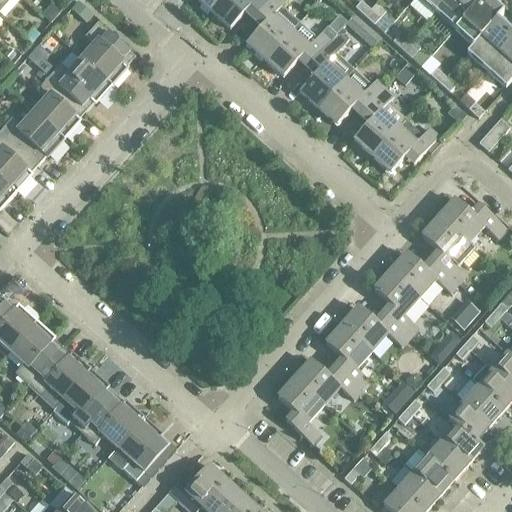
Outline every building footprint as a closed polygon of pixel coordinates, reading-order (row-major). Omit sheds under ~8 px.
[(0,0),(0,13),(11,0),(0,0)] [(194,0),(211,15),(224,0),(194,0)] [(256,0),(255,1),(253,0),(224,0),(211,15),(229,32),(248,11),(256,18),(272,0),(256,0)] [(264,63),(299,25),(281,9),(286,3),(282,0),(272,0),(256,18),(264,26),(246,46),(264,63)] [(418,0),(436,15),(449,0),(418,0)] [(449,0),(436,15),(454,32),(483,0),(449,0)] [(485,0),(483,0),(454,32),(472,48),(466,55),(467,56),(504,14),(502,12),(501,9),(500,7),(497,5),(494,6),(491,3),(490,4),(485,0)] [(365,19),(370,13),(360,4),(355,10),(365,19)] [(42,16),(50,24),(60,14),(51,6),(42,16)] [(365,19),(373,26),(378,20),(370,13),(365,19)] [(504,14),(467,56),(486,73),(511,43),(511,36),(509,34),(510,33),(507,30),(507,27),(506,25),(503,23),(500,24),(498,22),(505,15),(504,14)] [(345,27),(372,51),(381,41),(354,17),(345,27)] [(310,66),(331,43),(321,35),(316,41),(299,25),(264,63),(283,80),(301,59),(310,66)] [(66,34),(57,26),(51,33),(60,41),(66,34)] [(94,48),(82,61),(112,88),(116,84),(120,76),(135,59),(97,26),(85,39),(94,48)] [(31,45),(40,36),(33,30),(25,40),(31,45)] [(402,52),(407,46),(398,38),(393,44),(402,52)] [(318,111),(353,72),(335,56),(340,51),(331,43),(310,66),(318,74),(299,94),(318,111)] [(511,43),(486,73),(505,90),(511,82),(511,43)] [(402,52),(410,60),(415,54),(407,46),(402,52)] [(12,67),(22,56),(15,50),(6,61),(12,67)] [(38,69),(44,62),(35,54),(29,60),(38,69)] [(0,79),(11,67),(0,56),(0,79)] [(60,67),(48,80),(86,114),(100,98),(105,95),(112,88),(82,61),(69,75),(60,67)] [(363,115),(384,91),(375,83),(371,88),(353,72),(318,111),(337,128),(355,107),(363,115)] [(439,86),(445,80),(436,72),(430,78),(439,86)] [(86,114),(48,80),(37,93),(46,101),(33,115),(64,142),(66,140),(72,129),(86,114)] [(439,86),(448,94),(453,88),(445,80),(439,86)] [(384,91),(363,115),(371,122),(353,142),(372,159),(405,122),(388,105),(393,99),(384,91)] [(461,105),(466,109),(469,106),(464,101),(461,105)] [(474,106),(469,112),(478,121),(484,115),(474,106)] [(448,116),(460,126),(467,118),(454,108),(448,116)] [(12,120),(0,133),(38,167),(52,152),(60,146),(64,142),(33,115),(21,128),(12,120)] [(422,138),(405,122),(372,159),(390,176),(409,155),(417,163),(438,140),(429,131),(422,138)] [(510,131),(500,122),(479,146),(488,155),(510,131)] [(38,167),(0,133),(0,181),(16,196),(18,194),(21,188),(24,183),(38,167)] [(0,209),(4,205),(9,202),(16,196),(0,181),(0,209)] [(454,202),(438,221),(467,247),(483,229),(497,242),(506,232),(483,212),(475,220),(454,202)] [(474,253),(467,247),(438,221),(421,239),(442,258),(434,266),(457,287),(466,278),(458,271),(474,253)] [(406,256),(390,274),(419,301),(435,283),(449,296),(457,287),(434,266),(427,274),(406,256)] [(509,284),(511,280),(511,267),(510,266),(501,276),(509,284)] [(419,301),(390,274),(373,293),(394,311),(386,319),(409,340),(418,331),(403,318),(419,301)] [(459,296),(447,314),(457,321),(469,303),(459,296)] [(0,345),(9,354),(37,324),(30,319),(24,316),(8,301),(0,309),(0,345)] [(475,322),(482,314),(472,306),(465,314),(475,322)] [(508,312),(501,306),(493,315),(499,321),(508,312)] [(358,309),(342,328),(371,354),(387,337),(401,349),(409,340),(386,319),(379,328),(358,309)] [(499,321),(493,315),(484,325),(491,331),(499,321)] [(37,324),(9,354),(23,367),(15,376),(28,388),(62,350),(46,335),(41,328),(37,324)] [(371,354),(342,328),(325,346),(345,365),(338,373),(361,394),(370,385),(355,372),(371,354)] [(479,344),(472,338),(464,347),(470,353),(479,344)] [(470,353),(464,347),(455,357),(462,363),(470,353)] [(78,364),(62,350),(28,388),(55,412),(63,402),(90,372),(83,366),(78,364)] [(511,361),(506,356),(492,373),(511,390),(511,361)] [(310,363),(294,381),(323,408),(339,390),(353,403),(361,394),(338,373),(331,381),(310,363)] [(511,403),(511,390),(492,373),(486,367),(471,383),(477,389),(504,413),(511,403)] [(450,376),(443,370),(435,380),(441,385),(450,376)] [(90,372),(63,402),(77,415),(68,424),(82,436),(116,398),(100,384),(99,382),(90,372)] [(441,385),(435,380),(426,389),(433,395),(441,385)] [(323,408),(294,381),(277,400),(297,418),(289,427),(313,448),(322,438),(307,426),(323,408)] [(504,413),(477,389),(463,405),(490,429),(504,413)] [(382,412),(388,405),(379,396),(373,404),(382,412)] [(131,412),(116,398),(82,436),(94,447),(103,438),(117,451),(144,420),(140,417),(131,412)] [(421,408),(414,402),(406,412),(413,418),(421,408)] [(490,429),(463,405),(448,421),(482,451),(483,450),(476,444),(490,429)] [(413,418),(406,412),(397,421),(404,427),(413,418)] [(144,420),(117,451),(130,463),(122,472),(136,484),(170,446),(153,432),(152,429),(144,420)] [(482,451),(448,421),(448,422),(455,428),(441,443),(468,467),(482,451)] [(392,440),(386,434),(377,444),(384,450),(392,440)] [(14,445),(8,439),(0,448),(6,453),(14,445)] [(468,467),(441,443),(427,459),(453,483),(468,467)] [(384,450),(377,444),(369,453),(376,459),(384,450)] [(27,457),(19,465),(25,470),(33,462),(27,457)] [(453,483),(427,459),(412,476),(439,500),(453,483)] [(184,494),(201,509),(225,483),(208,468),(184,494)] [(359,477),(353,471),(344,481),(350,487),(359,477)] [(427,511),(439,500),(412,476),(398,492),(420,511),(427,511)] [(0,486),(0,490),(4,494),(11,486),(5,481),(0,486)] [(225,483),(201,509),(204,511),(227,511),(241,497),(225,483)] [(0,506),(3,509),(9,501),(3,496),(4,494),(0,490),(0,506)] [(420,511),(398,492),(383,508),(386,511),(420,511)] [(241,497),(227,511),(256,511),(257,511),(241,497)] [(89,511),(74,498),(60,511),(89,511)]
